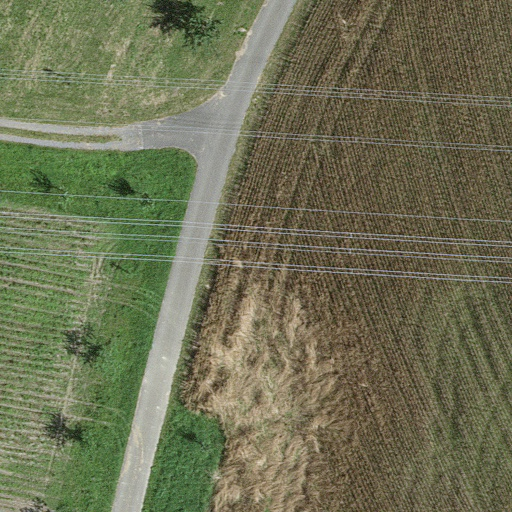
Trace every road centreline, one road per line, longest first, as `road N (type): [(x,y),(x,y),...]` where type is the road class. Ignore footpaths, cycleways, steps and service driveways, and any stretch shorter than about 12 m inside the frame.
road 1 (unclassified): [(281,0),(220,134),(124,511)]
road 2 (track): [(0,115),(220,134)]
